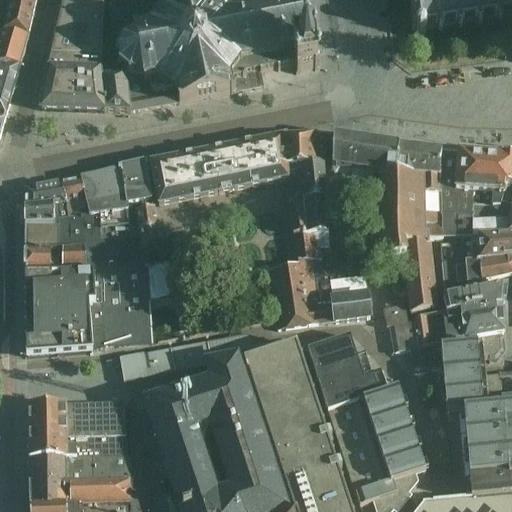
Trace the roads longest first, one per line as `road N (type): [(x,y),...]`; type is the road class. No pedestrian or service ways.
road 1 (residential): [(365,106),(11,176)]
road 2 (residential): [(50,0),(11,176)]
road 3 (residential): [(511,84),(365,106)]
